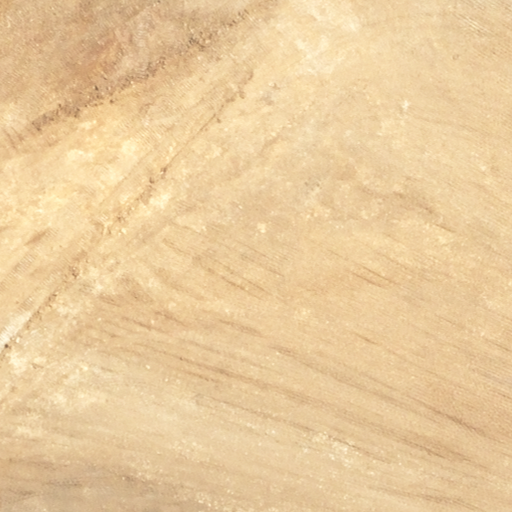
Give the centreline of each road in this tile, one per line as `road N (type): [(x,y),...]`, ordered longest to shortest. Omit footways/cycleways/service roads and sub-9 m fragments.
road 1 (residential): [(0,456),(65,325),(221,119)]
road 2 (residential): [(511,308),(221,119)]
road 3 (residential): [(221,119),(311,0)]
